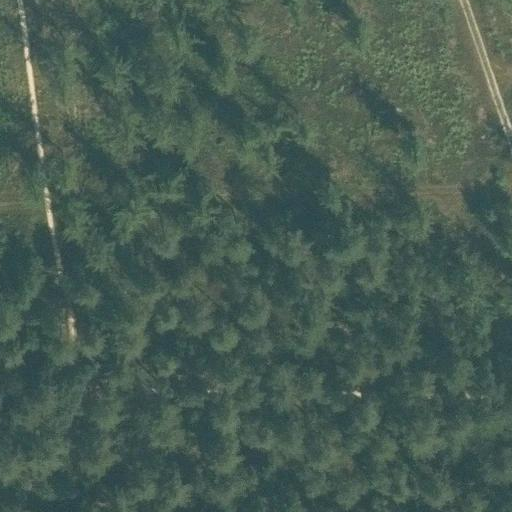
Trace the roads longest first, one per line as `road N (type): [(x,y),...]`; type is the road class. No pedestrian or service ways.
road 1 (track): [(511,192),(0,208)]
road 2 (track): [(463,0),(511,142)]
